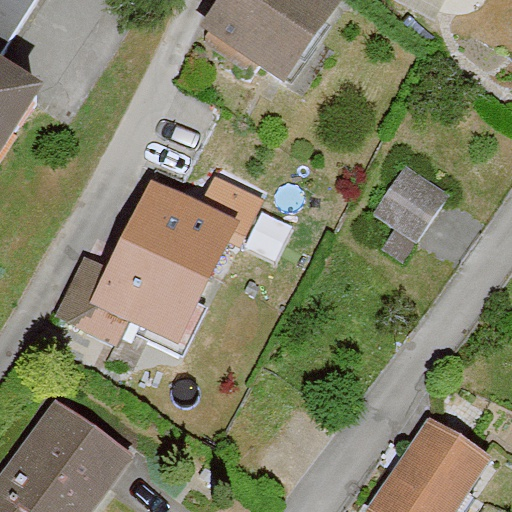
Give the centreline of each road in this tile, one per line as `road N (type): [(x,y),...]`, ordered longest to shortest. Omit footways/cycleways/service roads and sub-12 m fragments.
road 1 (residential): [(199,0),(161,86),(0,365)]
road 2 (residential): [(511,233),(478,289),(304,511)]
